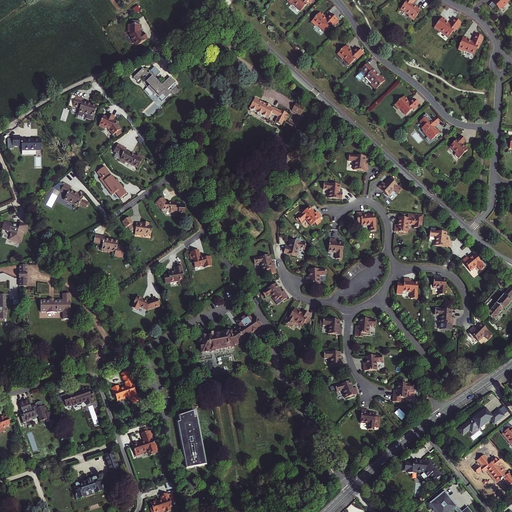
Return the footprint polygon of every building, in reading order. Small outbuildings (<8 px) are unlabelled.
[(288,0),(287,1),(292,6),(293,5),(300,12),(306,5),(307,6),(309,4),(311,2),(312,3),(314,0),(288,0)] [(409,18),(415,22),(423,11),(419,8),(418,9),(414,6),(418,0),(403,0),(402,2),(403,3),(399,9),(410,17),(409,18)] [(510,0),(496,0),(492,4),(496,8),(497,7),(500,11),(504,7),(504,8),(510,3),(509,2),(510,0)] [(330,26),(331,27),(337,20),(331,14),(325,20),(323,17),(324,16),(320,12),(310,23),(316,28),(317,27),(324,33),(330,26)] [(460,23),(461,22),(455,18),(450,25),(447,22),(447,21),(443,17),(434,28),(440,32),(441,31),(448,37),(453,31),(454,32),(457,28),(458,28),(461,24),(460,23)] [(143,23),(130,23),(131,30),(132,30),(132,33),(135,37),(135,38),(138,42),(139,41),(140,44),(151,36),(146,30),(145,31),(144,32),(142,30),(142,28),(143,28),(144,28),(143,23)] [(465,51),(475,55),(478,48),(479,48),(481,43),(482,43),(484,39),(483,39),(484,38),(476,34),(473,42),(469,40),(469,39),(464,37),(459,49),(465,52),(465,51)] [(363,54),(357,48),(352,53),(350,51),(351,50),(347,46),(337,55),(342,61),(344,59),(350,65),(356,59),(357,60),(363,54)] [(368,75),(367,76),(366,77),(371,82),(369,83),(376,90),(386,80),(384,77),(382,76),(381,77),(377,73),(378,73),(374,69),(374,70),(368,64),(362,70),(365,73),(366,72),(368,75)] [(163,102),(170,94),(167,91),(175,83),(170,77),(162,85),(155,78),(160,72),(155,67),(148,74),(143,69),(133,77),(137,82),(140,80),(154,96),(156,94),(163,102)] [(410,104),(407,101),(408,100),(404,96),(395,105),(399,110),(401,109),(407,115),(414,109),(417,107),(419,104),(414,99),(410,104)] [(77,114),(92,118),(95,108),(81,104),(82,100),(75,98),(71,109),(78,111),(77,114)] [(255,98),(249,108),(267,119),(270,113),(277,117),(274,122),(280,125),(283,120),(284,121),(288,116),(286,115),(287,113),(281,110),(280,111),(273,107),(273,109),(269,106),(270,105),(266,103),(265,104),(255,98)] [(291,112),(300,117),(304,110),(295,105),(291,112)] [(119,132),(120,131),(121,130),(118,126),(115,123),(113,122),(115,118),(108,115),(106,118),(104,117),(99,127),(105,130),(106,129),(108,130),(113,136),(115,135),(117,137),(120,134),(119,132)] [(437,139),(441,135),(434,128),(439,124),(434,118),(431,121),(421,129),(423,132),(422,132),(427,138),(428,137),(432,141),(436,138),(437,139)] [(455,154),(459,159),(468,150),(462,144),(466,141),(461,135),(459,138),(458,137),(453,141),(454,142),(450,146),(456,153),(455,154)] [(21,145),(21,150),(41,148),(40,138),(21,140),(21,136),(11,137),(12,146),(21,145)] [(137,170),(142,159),(136,156),(135,159),(123,154),(125,151),(116,147),(113,154),(122,158),(118,164),(124,167),(126,164),(137,170)] [(363,159),(348,157),(347,164),(353,164),(352,170),(365,171),(366,164),(363,164),(363,159)] [(111,178),(103,167),(99,170),(100,171),(97,173),(101,179),(99,180),(104,188),(105,187),(112,196),(115,194),(117,196),(118,196),(120,199),(126,195),(118,184),(117,185),(112,178),(111,178)] [(65,198),(71,201),(79,206),(85,195),(79,193),(71,188),(72,186),(65,183),(61,190),(64,192),(68,194),(65,198)] [(388,199),(392,195),(396,199),(401,194),(389,183),(385,188),(383,186),(378,191),(388,199)] [(340,192),(337,192),(338,187),(321,185),(321,191),(327,192),(326,198),(339,199),(340,192)] [(163,198),(156,203),(160,208),(160,207),(162,210),(171,210),(171,213),(185,214),(186,205),(177,204),(177,201),(172,201),(171,202),(166,202),(163,198)] [(310,227),(320,218),(316,213),(314,215),(310,211),(297,221),(301,226),(306,222),(310,227)] [(375,230),(374,215),(369,216),(368,212),(362,213),(363,226),(369,226),(369,231),(375,230)] [(412,228),(420,229),(421,216),(406,215),(406,220),(396,218),(395,226),(393,226),(393,232),(392,232),(406,234),(407,225),(412,226),(412,228)] [(129,221),(123,227),(128,232),(129,231),(133,234),(135,235),(135,236),(142,236),(142,235),(149,236),(150,229),(146,229),(146,225),(142,224),(142,226),(136,226),(136,228),(135,228),(129,221)] [(20,226),(6,222),(3,230),(12,233),(10,240),(21,244),(24,234),(26,235),(28,226),(20,224),(20,226)] [(446,247),(447,240),(445,240),(445,235),(429,233),(428,238),(434,239),(433,246),(446,247)] [(116,253),(118,241),(105,238),(105,237),(96,235),(94,243),(104,245),(103,250),(116,253)] [(336,258),(342,258),(343,242),(337,242),(338,239),(331,238),(330,251),(337,252),(336,258)] [(288,247),(285,247),(283,253),(296,256),(298,250),(303,251),(305,246),(289,242),(288,247)] [(206,268),(212,266),(211,261),(213,261),(212,257),(207,258),(207,257),(202,259),(202,257),(200,250),(192,252),(193,254),(191,255),(192,261),(194,260),(196,268),(205,266),(206,268)] [(267,274),(274,273),(272,262),(269,263),(268,257),(252,261),(253,266),(259,265),(260,272),(266,270),(267,274)] [(476,274),(481,269),(469,258),(465,263),(463,260),(458,265),(468,274),(472,270),(476,274)] [(28,265),(25,265),(20,265),(20,274),(28,274),(28,265)] [(170,283),(177,281),(178,284),(184,283),(182,271),(183,271),(182,267),(174,269),(175,272),(171,273),(171,274),(168,274),(169,276),(164,276),(165,284),(170,284),(170,283)] [(304,278),(304,284),(317,284),(317,277),(323,277),(323,271),(307,272),(307,278),(304,278)] [(440,280),(440,277),(433,276),(433,289),(439,289),(439,295),(445,296),(446,280),(440,280)] [(20,277),(19,280),(19,286),(28,286),(28,277),(20,277)] [(410,279),(404,279),(404,284),(398,283),(397,294),(405,294),(405,292),(409,292),(408,298),(415,298),(416,283),(410,282),(410,279)] [(504,300),(511,291),(511,286),(509,284),(482,312),(489,319),(498,309),(500,311),(507,302),(504,300)] [(273,301),(285,294),(282,291),(281,288),(278,290),(275,285),(261,294),(264,299),(269,296),(273,301)] [(64,313),(64,320),(71,319),(70,294),(63,294),(63,301),(61,301),(61,299),(57,299),(57,301),(45,301),(45,300),(41,300),(41,302),(39,302),(40,314),(46,313),(46,314),(57,314),(57,313),(64,313)] [(158,299),(149,303),(145,301),(142,300),(143,298),(138,296),(133,309),(139,311),(140,308),(148,311),(161,307),(158,299)] [(300,315),(293,310),(284,325),(287,327),(287,326),(289,327),(292,322),(300,327),(302,324),(305,326),(309,320),(306,319),(308,315),(302,311),(300,315)] [(453,325),(453,318),(450,318),(450,312),(435,311),(434,317),(440,317),(440,324),(445,324),(451,324),(453,325)] [(231,349),(231,348),(233,346),(234,347),(240,343),(240,342),(259,329),(253,320),(249,323),(245,317),(233,324),(237,331),(229,336),(228,336),(228,334),(197,340),(200,355),(231,349)] [(326,334),(340,335),(340,332),(340,328),(338,328),(338,323),(322,321),(321,327),(327,327),(326,334)] [(367,328),(373,328),(374,323),(358,321),(357,327),(354,326),(353,337),(361,338),(361,334),(366,334),(367,328)] [(474,326),(470,331),(479,340),(484,336),(488,340),(492,336),(481,324),(477,329),(474,326)] [(342,365),(342,358),(339,358),(339,353),(322,353),(323,359),(329,359),(329,365),(342,365)] [(376,369),(376,362),(382,362),(382,356),(366,357),(366,363),(363,363),(363,369),(376,369)] [(128,372),(120,374),(123,382),(125,386),(122,387),(118,388),(117,386),(110,388),(112,394),(113,396),(114,396),(116,401),(126,398),(127,400),(130,399),(136,397),(132,387),(133,386),(128,372)] [(355,391),(354,388),(351,389),(350,383),(334,388),(336,394),(342,392),(344,398),(356,394),(355,391)] [(404,392),(410,393),(411,387),(395,385),(394,391),(391,391),(390,401),(400,402),(401,398),(404,398),(404,392)] [(71,387),(64,389),(65,393),(67,398),(62,400),(63,402),(64,406),(71,403),(71,405),(78,402),(84,401),(85,404),(91,403),(90,399),(93,398),(93,396),(92,394),(91,390),(88,391),(87,387),(79,389),(79,390),(80,392),(76,393),(75,393),(74,393),(73,393),(72,392),(71,387)] [(62,400),(67,398),(65,393),(59,395),(61,402),(63,402),(62,400)] [(22,401),(17,403),(20,409),(19,410),(19,412),(20,412),(21,415),(19,415),(22,423),(28,420),(28,421),(35,418),(34,417),(37,416),(37,417),(39,422),(40,422),(43,421),(44,420),(45,420),(46,421),(45,423),(47,427),(54,424),(50,412),(47,413),(44,406),(41,407),(39,402),(36,403),(35,403),(35,404),(34,404),(34,405),(34,406),(34,407),(30,408),(29,407),(27,400),(23,402),(22,401)] [(366,411),(360,410),(358,423),(364,424),(363,430),(373,431),(375,421),(371,421),(371,415),(366,414),(366,411)] [(467,423),(459,430),(463,435),(470,429),(472,431),(478,426),(479,427),(484,424),(485,425),(489,421),(488,420),(490,418),(494,423),(503,416),(499,410),(491,416),(487,411),(483,414),(482,413),(467,424),(467,423)] [(176,423),(184,469),(203,465),(194,418),(192,419),(191,412),(177,417),(178,422),(176,423)] [(0,432),(3,431),(2,429),(6,428),(5,426),(9,424),(7,418),(3,419),(2,418),(2,417),(0,417),(0,432)] [(508,422),(502,427),(506,431),(511,426),(508,422)] [(511,444),(511,443),(511,439),(510,438),(509,439),(505,435),(511,429),(511,426),(506,431),(502,434),(511,444)] [(148,435),(147,431),(146,431),(140,433),(140,434),(143,441),(136,444),(136,442),(130,444),(135,456),(141,454),(141,453),(146,451),(146,452),(151,451),(150,449),(154,448),(151,439),(150,439),(148,435)] [(112,452),(104,455),(110,471),(118,469),(112,452)] [(435,483),(440,479),(439,478),(441,476),(438,473),(435,471),(437,469),(430,461),(422,460),(422,463),(418,462),(412,462),(412,464),(404,463),(404,465),(403,465),(402,472),(404,472),(407,472),(407,474),(416,475),(416,473),(423,473),(427,478),(429,476),(431,479),(434,482),(434,481),(435,483)] [(99,485),(96,478),(94,479),(94,478),(91,479),(91,480),(79,485),(78,484),(75,485),(75,486),(73,487),(75,493),(74,494),(76,499),(78,498),(80,499),(99,492),(100,491),(103,490),(101,484),(99,485)] [(445,491),(430,504),(436,511),(451,511),(452,511),(452,510),(454,509),(456,511),(471,511),(469,509),(465,511),(461,511),(453,502),(452,503),(449,498),(450,497),(445,491)] [(170,507),(169,503),(166,494),(166,493),(159,495),(160,500),(160,501),(158,502),(157,501),(154,502),(154,501),(149,502),(150,507),(149,508),(150,511),(155,511),(158,511),(159,511),(163,511),(165,511),(169,511),(168,508),(170,507)]
